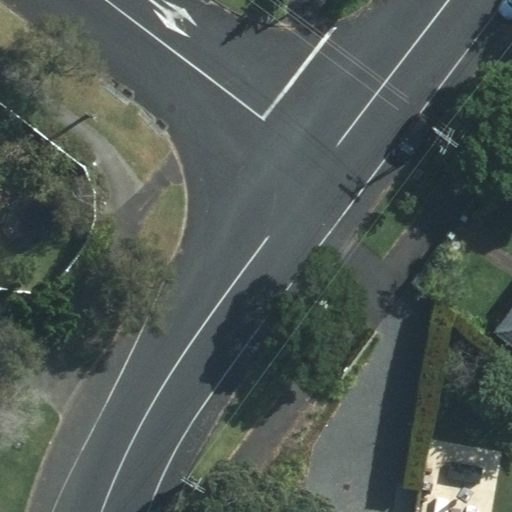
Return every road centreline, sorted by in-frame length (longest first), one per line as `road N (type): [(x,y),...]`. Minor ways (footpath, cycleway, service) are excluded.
road 1 (residential): [(322,163),(124,449),(97,511)]
road 2 (residential): [(322,163),(102,0)]
road 3 (residential): [(449,0),(322,163)]
